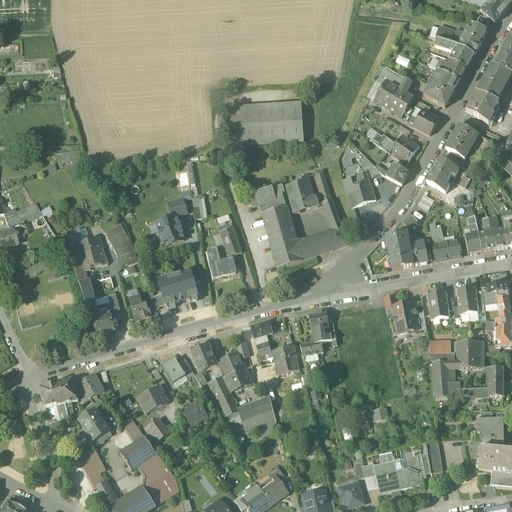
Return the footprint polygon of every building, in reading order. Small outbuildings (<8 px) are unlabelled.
[(487,7),(492,1),(491,0),(472,0),(471,6),(481,9),(483,7),(486,7),(487,7)] [(511,0),(493,0),(492,1),(506,13),(511,5),(511,0)] [(494,26),(506,13),(492,1),(487,7),(486,7),(481,14),(485,17),(483,20),(487,23),(489,21),(494,26)] [(471,26),(468,32),(484,39),(488,34),(471,26)] [(429,39),(437,41),(440,31),(433,28),(429,39)] [(436,42),(456,48),(460,42),(462,43),(464,38),(465,38),(463,37),(463,36),(456,32),(454,36),(453,34),(440,30),(440,31),(437,41),(436,42)] [(465,38),(464,38),(481,46),(484,39),(468,32),(465,38)] [(474,58),(481,46),(464,38),(462,43),(460,42),(456,48),(457,49),(474,58)] [(511,42),(508,40),(495,69),(511,76),(511,42)] [(454,54),(450,62),(467,72),(474,58),(457,49),(456,48),(436,42),(434,50),(450,55),(451,53),(454,54)] [(428,69),(436,72),(440,64),(433,60),(428,69)] [(440,64),(436,72),(460,84),(467,72),(450,62),(447,68),(440,64)] [(499,98),(511,76),(495,69),(492,67),(480,89),(499,98)] [(385,71),(377,85),(383,88),(386,83),(400,92),(405,83),(385,71)] [(445,110),(460,84),(436,72),(424,98),(445,110)] [(405,83),(400,92),(407,96),(412,85),(406,81),(405,83)] [(367,98),(374,102),(380,93),(383,88),(377,85),(375,83),(367,98)] [(383,88),(380,93),(394,102),(400,92),(386,83),(383,88)] [(496,103),(499,98),(480,89),(477,94),(496,103)] [(400,92),(394,102),(407,110),(413,100),(407,96),(400,92)] [(388,111),(394,102),(380,93),(374,102),(388,111)] [(498,104),(496,103),(477,94),(466,114),(489,127),(494,117),(492,116),(498,104)] [(404,115),(407,110),(394,102),(388,111),(401,119),(404,115)] [(423,114),(427,116),(430,110),(421,104),(418,111),(423,114)] [(230,110),(232,150),(304,146),(301,106),(230,110)] [(412,113),(407,110),(404,115),(408,119),(410,117),(412,113)] [(423,114),(418,111),(416,115),(412,113),(410,117),(414,119),(418,122),(423,114)] [(414,129),(430,138),(438,122),(427,116),(423,114),(418,122),(414,119),(411,125),(415,127),(414,129)] [(446,150),(465,161),(478,137),(459,126),(446,150)] [(396,133),(402,137),(406,140),(411,134),(400,127),(396,133)] [(365,139),(371,144),(377,136),(377,135),(371,130),(365,139)] [(353,133),(349,140),(356,143),(359,136),(353,133)] [(377,135),(377,136),(383,141),(385,139),(390,144),(388,146),(393,150),(396,146),(383,137),(382,138),(377,135)] [(390,157),(390,156),(390,155),(393,150),(388,146),(390,144),(385,139),(383,141),(377,136),(371,144),(390,157)] [(396,146),(393,150),(390,155),(390,156),(407,167),(419,149),(406,140),(402,137),(396,146)] [(511,162),(511,155),(504,151),(504,150),(501,148),(497,154),(509,165),(510,165),(511,162)] [(76,155),(66,156),(71,165),(72,167),(82,163),(76,155)] [(61,169),(71,165),(66,156),(56,156),(61,169)] [(199,163),(198,159),(185,161),(190,187),(196,186),(191,165),(199,163)] [(361,172),(368,170),(373,168),(365,159),(363,161),(359,162),(361,172)] [(440,160),(433,173),(449,182),(452,176),(456,178),(460,171),(440,160)] [(46,170),(48,176),(56,172),(54,167),(46,170)] [(381,177),(386,180),(388,175),(377,167),(375,170),(379,174),(381,177)] [(386,180),(402,188),(409,175),(393,167),(388,175),(386,180)] [(368,170),(371,179),(379,174),(375,170),(373,168),(368,170)] [(321,197),(323,206),(332,203),(323,172),(314,175),(321,197)] [(446,187),(449,182),(433,173),(426,185),(446,196),(450,189),(446,187)] [(345,184),(349,197),(372,190),(368,175),(362,177),(363,184),(358,185),(356,180),(345,184)] [(310,211),(319,208),(317,199),(314,200),(307,178),(299,181),(300,185),(286,188),(293,217),(301,214),(300,213),(310,210),(310,211)] [(459,187),(465,191),(470,182),(464,178),(459,187)] [(302,264),(331,252),(325,236),(297,247),(284,201),(277,203),(275,197),(282,195),(285,194),(282,187),(248,198),(252,211),(260,209),(278,271),(302,264)] [(190,191),(192,200),(198,199),(197,190),(190,191)] [(376,202),(372,190),(349,197),(351,203),(350,203),(352,209),(353,209),(376,202)] [(183,202),(184,204),(192,202),(189,193),(181,196),(183,202)] [(434,202),(423,196),(418,207),(428,213),(434,202)] [(463,197),(454,199),(456,209),(465,207),(463,197)] [(192,202),(195,222),(205,220),(202,198),(198,199),(192,200),(192,202)] [(0,216),(3,216),(9,213),(7,208),(7,207),(4,208),(1,200),(1,199),(0,199),(0,216)] [(177,219),(187,216),(184,204),(183,202),(168,206),(173,220),(177,219)] [(323,207),(333,233),(339,249),(348,246),(332,203),(323,206),(323,207)] [(16,215),(18,221),(38,213),(35,207),(16,215)] [(49,209),(40,214),(42,219),(43,220),(52,214),(49,209)] [(3,216),(7,225),(18,221),(16,215),(14,211),(9,213),(3,216)] [(18,221),(21,227),(24,226),(27,225),(42,219),(40,214),(38,213),(18,221)] [(401,223),(410,232),(418,223),(409,215),(401,223)] [(229,226),(232,225),(229,217),(217,221),(221,231),(230,228),(229,226)] [(511,217),(501,219),(503,227),(511,225),(511,217)] [(170,247),(185,243),(177,219),(173,220),(157,225),(162,244),(169,242),(170,247)] [(469,229),(471,239),(478,237),(475,220),(468,221),(469,229)] [(489,222),(491,235),(496,234),(496,231),(499,231),(497,220),(489,222)] [(21,227),(18,221),(7,225),(9,232),(13,231),(21,227)] [(486,234),(486,236),(491,235),(489,222),(481,223),(483,234),(486,234)] [(226,247),(231,260),(242,256),(232,225),(229,226),(230,228),(221,231),(222,235),(226,247)] [(511,225),(503,227),(504,233),(507,250),(511,249),(511,225)] [(28,236),(27,234),(24,226),(21,227),(13,231),(16,241),(28,236)] [(104,235),(112,249),(118,246),(121,251),(131,246),(120,226),(104,235)] [(463,230),(465,240),(471,239),(469,229),(463,230)] [(86,230),(80,232),(84,245),(90,243),(86,230)] [(0,235),(0,253),(0,255),(19,247),(16,241),(13,231),(9,232),(0,235)] [(66,235),(71,249),(75,248),(84,245),(80,232),(79,231),(66,235)] [(433,248),(440,247),(439,242),(437,231),(431,233),(433,248)] [(333,233),(325,236),(331,252),(339,249),(333,233)] [(504,233),(496,234),(491,235),(495,253),(507,250),(504,233)] [(226,247),(222,235),(213,238),(217,251),(226,247)] [(386,240),(392,273),(428,266),(425,250),(424,244),(409,247),(407,235),(386,240)] [(486,236),(478,237),(482,255),(495,253),(491,235),(486,236)] [(482,255),(478,237),(471,239),(465,240),(468,258),(482,255)] [(454,238),(443,240),(444,241),(445,246),(455,244),(454,238)] [(75,248),(79,261),(103,251),(99,240),(90,243),(84,245),(75,248)] [(445,246),(440,247),(441,254),(444,253),(446,262),(461,259),(458,244),(455,244),(445,246)] [(133,251),(131,246),(121,251),(118,246),(112,249),(114,250),(117,257),(133,251)] [(436,264),(446,262),(444,253),(441,254),(440,247),(433,248),(436,264)] [(108,267),(103,251),(79,261),(83,275),(90,273),(89,270),(100,266),(101,269),(108,267)] [(117,257),(121,271),(139,265),(133,251),(117,257)] [(207,254),(210,266),(218,265),(216,253),(207,254)] [(86,280),(83,275),(79,261),(72,263),(79,285),(86,283),(86,280)] [(231,262),(218,265),(210,266),(213,281),(234,277),(231,262)] [(135,268),(127,270),(129,278),(137,275),(135,268)] [(166,308),(166,309),(198,299),(197,298),(194,287),(190,273),(158,283),(162,296),(166,308)] [(87,323),(93,322),(93,321),(99,319),(97,309),(92,290),(90,282),(86,283),(79,285),(83,298),(86,315),(87,323)] [(486,289),(487,295),(508,292),(508,293),(511,292),(509,283),(486,287),(486,289)] [(459,309),(460,318),(461,318),(479,315),(478,308),(476,297),(475,289),(462,291),(462,292),(456,293),(459,309)] [(127,294),(129,301),(139,298),(137,291),(127,294)] [(498,305),(501,324),(511,324),(511,322),(508,293),(508,292),(487,295),(482,296),(483,307),(498,305)] [(431,322),(432,323),(449,320),(449,315),(447,302),(446,294),(432,296),(432,297),(427,297),(431,322)] [(162,296),(154,299),(154,300),(159,310),(166,308),(162,296)] [(104,307),(97,309),(99,319),(110,316),(120,314),(116,297),(105,300),(102,301),(104,307)] [(129,301),(135,323),(141,321),(141,322),(149,320),(149,319),(151,318),(149,312),(147,313),(145,306),(141,307),(139,298),(129,301)] [(385,310),(386,311),(393,309),(397,309),(394,298),(384,301),(385,310)] [(149,301),(152,313),(159,311),(159,310),(154,300),(149,301)] [(422,303),(415,305),(416,313),(415,314),(416,317),(424,315),(422,303)] [(394,322),(397,337),(414,333),(413,330),(417,330),(418,329),(416,317),(415,314),(416,313),(415,305),(407,307),(407,306),(405,307),(401,308),(398,308),(397,309),(393,309),(395,317),(393,317),(394,322)] [(387,318),(393,317),(395,317),(393,309),(386,311),(387,318)] [(309,318),(311,326),(320,324),(319,323),(328,321),(326,314),(309,318)] [(417,330),(418,334),(426,332),(424,315),(416,317),(418,329),(417,330)] [(110,316),(99,319),(93,321),(93,322),(98,338),(115,333),(110,316)] [(311,326),(312,332),(323,330),(329,329),(328,321),(319,323),(320,324),(311,326)] [(485,333),(494,333),(494,330),(495,330),(495,323),(486,323),(485,333)] [(511,324),(501,324),(495,323),(495,330),(494,330),(494,333),(495,333),(495,334),(494,335),(494,343),(495,344),(495,348),(495,350),(500,350),(511,351),(511,335),(511,324)] [(251,330),(255,342),(266,338),(273,336),(269,324),(251,330)] [(312,332),(314,344),(315,347),(321,346),(326,344),(325,339),(323,330),(312,332)] [(271,355),(266,338),(255,342),(260,364),(266,362),(264,357),(271,355)] [(323,355),(321,346),(315,347),(314,344),(300,348),(303,360),(306,359),(318,356),(323,355)] [(430,357),(437,357),(437,345),(429,345),(430,357)] [(483,371),(483,357),(483,345),(455,345),(456,357),(456,371),(483,371)] [(240,356),(242,361),(249,359),(245,346),(237,348),(239,356),(240,356)] [(197,367),(200,376),(202,375),(212,371),(217,369),(216,366),(208,348),(192,355),(194,361),(193,362),(196,368),(197,367)] [(489,356),(500,357),(500,350),(495,350),(495,348),(489,348),(489,356)] [(300,373),(296,360),(294,349),(273,354),(275,365),(279,378),(300,373)] [(223,380),(230,395),(231,394),(253,385),(247,371),(242,361),(240,356),(239,356),(217,366),(223,380)] [(318,356),(306,359),(307,365),(319,362),(318,356)] [(448,365),(449,372),(455,372),(456,372),(456,371),(456,357),(449,357),(443,357),(437,357),(430,357),(431,364),(432,365),(448,365)] [(162,369),(173,387),(186,379),(178,366),(175,362),(162,369)] [(178,366),(186,379),(187,381),(194,377),(185,362),(178,366)] [(460,401),(460,392),(451,392),(450,386),(449,372),(448,365),(432,365),(435,401),(460,401)] [(223,380),(217,366),(216,366),(217,369),(212,371),(217,383),(223,380)] [(489,370),(489,380),(503,380),(503,370),(489,370)] [(194,378),(201,389),(208,386),(202,375),(200,376),(194,378)] [(312,375),(303,378),(306,390),(315,388),(312,375)] [(82,402),(86,410),(94,406),(91,401),(104,394),(95,376),(80,385),(76,387),(78,390),(84,401),(82,402)] [(187,381),(186,379),(173,387),(175,391),(188,383),(187,381)] [(211,390),(218,403),(227,398),(230,395),(223,380),(217,383),(210,385),(211,390)] [(489,380),(489,391),(489,400),(503,399),(503,380),(489,380)] [(70,383),(59,386),(64,405),(68,418),(74,416),(72,407),(71,407),(71,405),(78,403),(75,390),(73,382),(70,383)] [(45,410),(57,407),(64,405),(59,386),(42,390),(41,394),(45,410)] [(415,389),(403,392),(404,398),(416,396),(415,389)] [(334,393),(336,400),(345,399),(343,391),(334,393)] [(489,391),(474,392),(475,400),(489,400),(489,391)] [(140,402),(148,416),(162,409),(161,405),(165,403),(159,392),(140,402)] [(320,392),(311,393),(312,404),(321,402),(320,392)] [(460,401),(475,400),(474,392),(461,392),(460,392),(460,401)] [(232,417),(238,415),(238,414),(240,413),(231,394),(230,395),(227,398),(218,403),(220,407),(229,402),(231,408),(232,417)] [(340,400),(331,402),(333,411),(342,409),(340,400)] [(101,401),(94,406),(98,412),(104,407),(101,401)] [(270,401),(240,413),(238,414),(238,415),(242,426),(256,420),(273,413),(270,401)] [(226,420),(232,417),(231,408),(229,402),(220,407),(222,410),(226,420)] [(182,414),(192,429),(207,420),(198,404),(182,414)] [(68,418),(64,405),(57,407),(62,425),(68,422),(69,421),(68,418)] [(86,410),(82,413),(86,418),(95,412),(96,413),(98,412),(94,406),(86,410)] [(387,410),(371,414),(373,425),(389,422),(387,410)] [(94,445),(101,441),(110,434),(96,413),(95,412),(86,418),(79,423),(94,445)] [(79,423),(86,418),(82,413),(75,417),(79,423)] [(260,432),(257,433),(259,439),(278,432),(273,413),(256,420),(260,432)] [(485,420),(485,422),(493,422),(492,414),(480,414),(481,420),(485,420)] [(232,417),(226,420),(229,425),(242,426),(238,415),(232,417)] [(122,426),(135,446),(145,440),(145,439),(131,420),(122,426)] [(260,432),(256,420),(242,426),(247,436),(257,433),(260,432)] [(49,424),(51,432),(60,426),(59,421),(49,424)] [(481,436),(481,442),(482,442),(484,442),(504,441),(503,421),(493,422),(485,422),(481,422),(480,422),(481,436)] [(145,430),(156,446),(173,434),(169,428),(164,432),(157,422),(145,430)] [(132,474),(138,470),(157,458),(156,456),(145,440),(135,446),(120,456),(132,474)] [(104,446),(101,441),(94,445),(97,450),(104,446)] [(511,476),(511,454),(504,454),(504,441),(484,442),(484,452),(481,451),(479,473),(492,475),(511,476)] [(426,446),(427,452),(431,477),(443,475),(438,444),(426,446)] [(281,451),(274,446),(269,454),(276,459),(281,451)] [(357,451),(347,454),(349,462),(359,459),(357,451)] [(425,478),(431,477),(427,452),(420,454),(424,473),(425,478)] [(89,457),(100,476),(106,473),(96,453),(89,457)] [(77,460),(95,491),(97,490),(105,486),(100,476),(89,457),(88,454),(77,460)] [(413,455),(414,460),(417,459),(421,474),(424,473),(420,454),(413,455)] [(157,456),(156,456),(157,458),(138,470),(146,483),(167,471),(157,456)] [(379,459),(381,468),(382,467),(383,471),(395,468),(394,465),(392,456),(379,459)] [(424,489),(421,474),(417,459),(414,460),(406,462),(405,462),(407,472),(396,475),(400,492),(400,494),(424,489)] [(407,472),(405,462),(394,465),(395,468),(396,475),(407,472)] [(353,472),(350,464),(343,466),(346,474),(353,472)] [(357,484),(365,482),(363,470),(362,466),(354,468),(357,480),(357,484)] [(391,494),(400,492),(396,475),(395,468),(383,471),(382,467),(381,468),(374,469),(376,480),(379,492),(380,499),(391,496),(391,494)] [(374,468),(363,470),(365,482),(376,480),(374,469),(374,468)] [(276,479),(281,485),(286,482),(278,470),(272,474),(276,479)] [(176,482),(167,471),(146,483),(144,491),(146,493),(156,487),(166,502),(179,494),(176,482)] [(491,489),(511,490),(511,476),(492,475),(491,489)] [(276,479),(259,491),(272,509),(289,497),(281,485),(276,479)] [(336,486),(338,492),(358,486),(357,484),(357,480),(336,486)] [(368,495),(379,492),(376,480),(365,482),(368,495)] [(97,490),(101,498),(110,493),(106,485),(105,486),(97,490)] [(346,511),(353,511),(365,509),(358,486),(338,492),(341,501),(343,501),(346,511)] [(155,509),(166,502),(156,487),(146,493),(155,509)] [(150,511),(155,509),(146,493),(144,491),(117,508),(111,511),(150,511)] [(247,511),(267,511),(272,509),(259,491),(242,503),(242,504),(247,511)] [(110,493),(101,498),(109,511),(111,511),(117,508),(115,505),(116,504),(110,493)] [(306,511),(328,511),(326,503),(324,494),(315,496),(313,500),(304,502),(306,511)] [(234,504),(240,511),(246,511),(247,511),(242,504),(242,503),(240,500),(234,504)] [(343,501),(341,501),(338,502),(341,511),(342,511),(346,511),(343,501)] [(191,511),(189,502),(182,504),(183,511),(191,511)] [(18,511),(20,509),(8,503),(2,511),(18,511)] [(214,511),(223,506),(220,503),(207,511),(214,511)]
